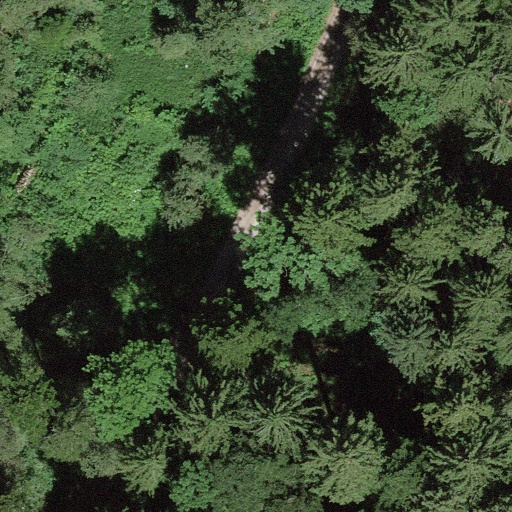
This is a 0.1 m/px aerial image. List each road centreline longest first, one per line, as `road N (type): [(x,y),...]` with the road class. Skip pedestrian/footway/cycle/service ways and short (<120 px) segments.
road 1 (track): [(362,0),(324,106),(77,511)]
road 2 (track): [(180,0),(0,254)]
